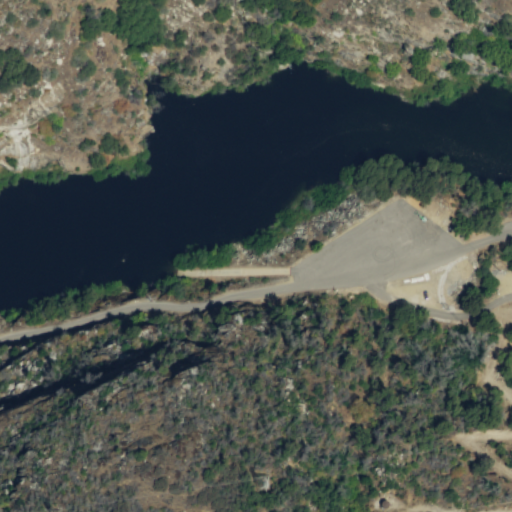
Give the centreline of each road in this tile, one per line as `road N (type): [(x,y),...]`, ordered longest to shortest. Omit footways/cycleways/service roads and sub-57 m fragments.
road 1 (residential): [(0,347),(126,312),(207,308),(325,283),(390,282),(511,236)]
road 2 (track): [(208,274),(324,271),(325,283)]
